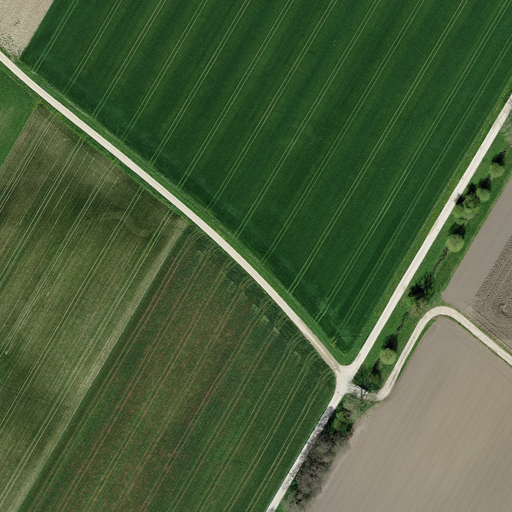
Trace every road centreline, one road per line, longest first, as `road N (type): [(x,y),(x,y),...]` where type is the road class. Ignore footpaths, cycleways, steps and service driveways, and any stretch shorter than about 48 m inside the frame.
road 1 (track): [(511,358),(440,311),(420,325),(386,391),(367,395),(156,177),(0,49)]
road 2 (track): [(511,94),(273,511)]
